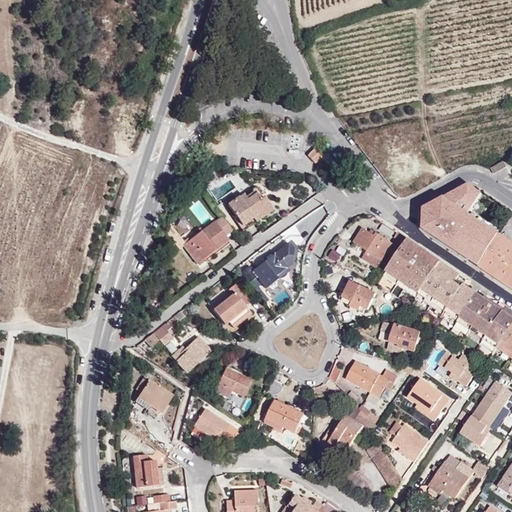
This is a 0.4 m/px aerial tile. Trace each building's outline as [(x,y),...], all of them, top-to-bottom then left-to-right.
[(314,164),(321,158),(314,149),(306,156),(314,164)] [(504,162),(491,169),(494,174),(507,167),(504,162)] [(460,253),(480,267),(500,233),(467,213),(481,193),(468,184),(424,209),(424,225),(449,241),(451,238),(464,247),(460,253)] [(272,211),(262,196),(259,199),(254,192),(241,201),(238,196),(224,205),(240,227),(249,220),(253,225),(272,211)] [(234,233),(224,219),(214,227),(223,241),(234,233)] [(391,239),(395,233),(383,225),(380,231),(391,239)] [(451,238),(449,241),(424,225),(424,229),(460,253),(464,247),(451,238)] [(227,247),(214,227),(186,246),(198,265),(227,247)] [(377,269),(394,245),(389,241),(390,240),(385,237),(384,239),(372,231),(370,233),(364,229),(355,243),(367,252),(363,259),(377,269)] [(186,246),(176,231),(168,235),(178,251),(186,246)] [(404,245),(408,240),(398,233),(396,237),(398,238),(397,241),(404,245)] [(480,267),(511,288),(511,242),(500,233),(480,267)] [(440,266),(440,265),(442,263),(409,240),(407,243),(440,266)] [(388,271),(421,294),(424,290),(429,282),(436,271),(438,268),(440,266),(407,243),(388,271)] [(295,253),(289,244),(283,248),(289,257),(295,253)] [(335,262),(342,253),(333,247),(327,256),(335,262)] [(276,278),(287,269),(283,263),(289,257),(283,248),(253,271),(267,290),(279,281),(276,278)] [(442,263),(440,265),(459,278),(458,280),(465,285),(468,280),(446,265),(442,263)] [(440,265),(440,266),(438,268),(436,271),(429,282),(424,290),(421,294),(418,299),(417,300),(423,305),(425,302),(427,299),(440,308),(437,311),(436,313),(455,327),(457,324),(460,321),(478,294),(465,285),(458,280),(459,278),(440,265)] [(279,281),(290,272),(287,269),(276,278),(279,281)] [(388,271),(385,276),(418,299),(421,294),(388,271)] [(369,311),(377,294),(351,283),(344,300),(353,304),(351,309),(360,313),(362,309),(369,311)] [(238,331),(255,316),(249,309),(242,301),(248,295),(239,286),(230,294),(234,299),(218,314),(230,327),(233,325),(238,331)] [(478,294),(460,321),(499,348),(511,329),(511,315),(505,311),(503,314),(497,311),(500,307),(492,301),(486,297),(484,299),(478,294)] [(154,309),(161,302),(153,295),(147,303),(154,309)] [(255,303),(248,295),(242,301),(249,309),(255,303)] [(440,308),(427,299),(425,302),(437,311),(440,308)] [(493,301),(492,301),(500,307),(497,311),(503,314),(505,311),(511,315),(511,311),(501,303),(498,302),(496,302),(493,301)] [(148,315),(154,309),(147,303),(142,309),(148,315)] [(171,328),(184,316),(180,312),(166,322),(171,328)] [(457,324),(457,325),(496,352),(499,348),(460,321),(457,324)] [(173,331),(166,322),(162,325),(169,334),(173,331)] [(395,327),(386,324),(383,334),(392,336),(395,327)] [(162,345),(172,337),(162,325),(145,339),(152,347),(159,341),(162,345)] [(422,335),(395,327),(388,351),(402,355),(404,351),(416,354),(422,335)] [(511,329),(499,348),(511,358),(511,329)] [(212,352),(197,336),(186,345),(184,343),(171,354),(187,374),(212,352)] [(174,337),(164,345),(170,353),(180,344),(174,337)] [(472,371),(476,365),(462,355),(458,361),(445,352),(437,363),(459,378),(457,381),(466,387),(475,373),(472,371)] [(387,392),(395,379),(384,372),(380,377),(355,362),(345,378),(367,393),(363,400),(374,406),(383,390),(387,392)] [(249,380),(225,369),(215,390),(227,396),(230,391),(241,396),(249,380)] [(445,395),(423,380),(410,397),(419,404),(433,413),(436,408),(443,412),(447,407),(440,403),(445,395)] [(143,398),(152,385),(149,383),(140,396),(143,398)] [(511,393),(496,384),(487,397),(505,409),(510,401),(511,398),(511,393)] [(165,418),(176,400),(152,385),(143,398),(141,402),(154,410),(152,413),(160,419),(162,417),(165,418)] [(447,407),(452,400),(445,395),(440,403),(447,407)] [(487,397),(473,417),(491,430),(505,409),(487,397)] [(306,416),(278,401),(267,422),(276,427),(279,420),(287,425),(286,427),(297,433),(300,426),(306,416)] [(154,410),(141,402),(137,407),(151,415),(152,413),(154,410)] [(345,456),(365,428),(363,426),(366,423),(369,426),(372,422),(367,417),(361,410),(356,404),(340,427),(333,438),(327,433),(320,443),(323,445),(320,448),(330,455),(335,449),(345,455),(345,456)] [(433,413),(419,404),(417,408),(430,417),(433,413)] [(371,412),(363,406),(361,410),(367,417),(368,416),(371,412)] [(436,422),(443,412),(436,408),(433,413),(430,417),(436,422)] [(241,434),(209,412),(198,429),(214,440),(221,444),(223,441),(230,445),(234,444),(240,435),(241,434)] [(375,424),(379,418),(371,412),(368,416),(375,424)] [(488,429),(490,431),(491,430),(473,417),(461,434),(482,449),(485,444),(488,440),(487,439),(483,436),(488,429)] [(286,427),(287,425),(279,420),(276,427),(284,431),(286,427)] [(372,433),(376,427),(372,422),(369,426),(366,423),(363,426),(365,428),(372,433)] [(397,436),(404,426),(398,422),(392,432),(397,436)] [(333,438),(340,427),(334,423),(327,433),(333,438)] [(430,441),(406,424),(404,426),(397,436),(393,442),(401,448),(410,454),(408,457),(415,462),(430,441)] [(214,440),(198,429),(195,433),(212,444),(214,440)] [(487,439),(492,432),(490,431),(488,429),(483,436),(487,439)] [(238,447),(244,438),(240,435),(234,444),(238,447)] [(384,453),(378,445),(371,449),(377,458),(384,453)] [(410,454),(401,448),(399,450),(408,457),(410,454)] [(340,462),(345,455),(335,449),(330,455),(340,462)] [(378,468),(390,460),(385,452),(384,453),(377,458),(374,460),(378,468)] [(459,463),(449,456),(443,463),(445,465),(456,472),(461,465),(459,464),(459,463)] [(162,490),(162,473),(162,465),(154,465),(154,458),(139,458),(140,491),(162,490)] [(404,480),(390,460),(378,468),(395,494),(404,480)] [(488,471),(477,463),(473,469),(477,472),(475,475),(482,480),(488,471)] [(455,501),(474,475),(471,472),(468,470),(462,466),(461,465),(456,472),(445,465),(441,471),(437,475),(429,486),(428,487),(441,496),(444,493),(455,501)] [(441,471),(434,466),(431,471),(437,475),(441,471)] [(511,466),(498,488),(511,497),(511,466)] [(293,490),(295,485),(285,481),(283,486),(293,490)] [(423,496),(430,488),(428,487),(429,486),(422,486),(418,492),(423,496)] [(261,511),(261,491),(237,492),(237,502),(230,502),(230,511),(261,511)] [(145,495),(136,495),(136,505),(145,505),(145,495)] [(314,511),(315,508),(298,496),(292,505),(298,510),(296,511),(314,511)] [(175,504),(174,497),(159,498),(160,506),(166,505),(175,504)]
